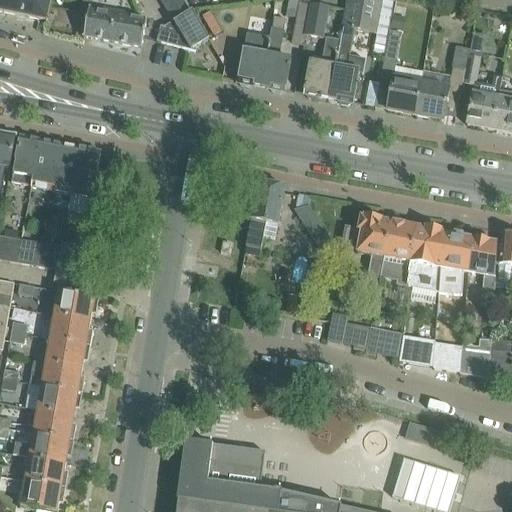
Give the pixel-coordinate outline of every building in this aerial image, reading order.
[(0,0),(0,12),(14,15),(47,22),(51,0),(0,0)] [(182,0),(159,0),(173,23),(175,26),(192,16),(191,14),(182,0)] [(310,6),(311,6),(311,4),(289,0),(286,17),(296,20),(292,44),(302,46),(305,33),(310,6)] [(338,42),(327,101),(338,103),(341,106),(348,107),(351,105),(353,105),(358,74),(363,75),(366,63),(349,59),(355,31),(377,37),(380,19),(392,21),(393,17),(395,4),(383,1),(380,0),(346,0),(338,42)] [(482,65),(505,66),(508,6),(477,4),(476,39),(483,39),(482,65)] [(310,6),(305,33),(322,37),(328,9),(311,6),(310,6)] [(88,12),(83,39),(141,50),(146,23),(88,12)] [(161,28),(157,44),(191,53),(208,43),(205,38),(192,16),(175,26),(173,23),(164,29),(161,28)] [(392,21),(390,30),(404,33),(407,19),(393,17),(392,21)] [(269,39),(260,88),(270,90),(273,94),(280,96),(283,93),(286,93),(292,61),(279,58),(284,33),(286,21),(274,19),(273,19),(269,39)] [(413,116),(419,84),(393,80),(401,35),(389,33),(382,69),(375,109),(413,116)] [(243,51),(236,82),(238,82),(238,85),(240,85),(242,89),(249,90),(253,87),(260,88),(269,39),(246,35),(243,51)] [(327,101),(338,42),(327,40),(322,65),(309,63),(303,96),(306,97),(308,100),(315,101),(318,99),(327,101)] [(458,103),(461,86),(459,86),(466,50),(456,49),(452,69),(453,69),(449,90),(419,84),(413,116),(441,122),(445,101),(458,103)] [(470,51),(466,50),(459,86),(461,86),(476,88),(481,61),(479,61),(481,53),(471,51),(470,51)] [(511,95),(498,93),(497,100),(490,132),(511,135),(511,95)] [(490,132),(497,100),(470,95),(464,127),(490,132)] [(0,202),(0,203),(6,169),(11,170),(16,138),(17,137),(0,133),(0,202)] [(31,187),(40,142),(20,138),(12,183),(31,187)] [(51,193),(60,146),(40,142),(31,187),(33,187),(32,189),(51,193)] [(70,197),(79,149),(60,146),(51,193),(70,197)] [(92,202),(101,155),(101,154),(79,149),(70,197),(92,202)] [(279,227),(284,192),(285,188),(258,183),(246,249),(261,252),(263,238),(275,241),(278,227),(279,227)] [(327,235),(309,208),(310,198),(298,195),(298,198),(295,211),(294,212),(312,241),(314,243),(317,241),(324,251),(325,250),(329,258),(337,252),(333,245),(327,235)] [(345,228),(341,248),(356,251),(356,254),(383,259),(390,222),(364,217),(364,219),(360,218),(358,231),(345,228)] [(383,259),(379,281),(397,284),(395,288),(407,289),(407,288),(409,277),(407,277),(409,265),(416,228),(390,222),(383,259)] [(409,277),(407,288),(409,289),(409,288),(439,295),(440,270),(435,269),(442,235),(442,233),(416,228),(409,265),(407,277),(409,277)] [(511,291),(511,235),(502,234),(498,267),(499,267),(497,291),(501,294),(504,294),(510,291),(511,291)] [(442,235),(435,269),(440,270),(439,295),(462,297),(463,275),(472,276),(473,259),(465,258),(466,240),(463,240),(461,237),(455,236),(452,238),(442,235)] [(0,264),(16,267),(20,243),(0,239),(0,264)] [(466,240),(465,258),(473,259),(472,276),(484,279),(481,307),(493,308),(495,280),(497,246),(486,244),(484,241),(478,240),(476,242),(475,242),(466,240)] [(36,270),(41,247),(20,243),(16,267),(36,270)] [(231,245),(224,244),(221,255),(229,257),(231,245)] [(61,246),(60,250),(55,273),(53,286),(81,291),(82,285),(84,273),(69,270),(73,248),(61,246)] [(55,273),(60,250),(41,247),(36,270),(55,273)] [(134,280),(141,281),(143,265),(137,264),(134,280)] [(0,296),(12,299),(14,287),(0,284),(0,296)] [(32,300),(33,290),(19,287),(17,297),(32,300)] [(95,301),(95,299),(58,293),(53,318),(90,323),(91,315),(96,316),(98,301),(95,301)] [(0,307),(10,309),(12,299),(0,296),(0,307)] [(286,309),(299,311),(301,298),(288,296),(286,309)] [(0,318),(8,320),(10,309),(0,307),(0,318)] [(333,315),(327,343),(343,346),(349,318),(333,315)] [(0,329),(7,331),(8,320),(0,318),(0,329)] [(88,331),(90,323),(53,318),(49,341),(90,348),(93,332),(88,331)] [(27,327),(13,325),(11,335),(26,337),(27,327)] [(399,361),(402,346),(403,337),(371,331),(366,355),(382,358),(399,361)] [(24,347),(26,337),(11,335),(10,344),(24,347)] [(87,363),(90,348),(49,341),(45,365),(81,371),(83,362),(87,363)] [(434,371),(436,345),(435,345),(435,343),(420,341),(419,349),(402,346),(399,361),(399,364),(434,371)] [(489,381),(490,353),(491,353),(492,342),(479,341),(479,349),(463,347),(462,376),(489,381)] [(462,376),(463,347),(462,347),(462,349),(436,345),(434,371),(462,376)] [(509,385),(511,358),(511,354),(491,353),(490,353),(489,381),(509,385)] [(80,378),(81,371),(45,365),(41,388),(82,395),(85,379),(80,378)] [(20,375),(5,372),(3,382),(18,384),(20,375)] [(16,394),(18,384),(3,382),(2,391),(16,394)] [(79,411),(82,395),(41,388),(37,412),(74,418),(76,410),(79,411)] [(73,426),(74,418),(37,412),(33,436),(74,442),(76,426),(73,426)] [(12,422),(0,419),(0,429),(10,431),(12,422)] [(434,433),(409,426),(404,442),(429,450),(434,433)] [(0,440),(8,441),(10,431),(0,429),(0,440)] [(71,458),(74,442),(33,436),(29,459),(66,465),(67,458),(71,458)] [(360,511),(281,494),(281,492),(260,490),(265,453),(226,448),(225,454),(211,453),(212,446),(184,442),(176,502),(177,503),(176,511),(360,511)] [(64,473),(66,465),(29,459),(25,483),(66,489),(68,473),(64,473)] [(403,462),(392,499),(434,511),(448,511),(459,479),(403,462)] [(63,505),(66,489),(25,483),(21,507),(21,510),(31,511),(34,511),(34,509),(51,511),(57,511),(59,504),(63,505)]
